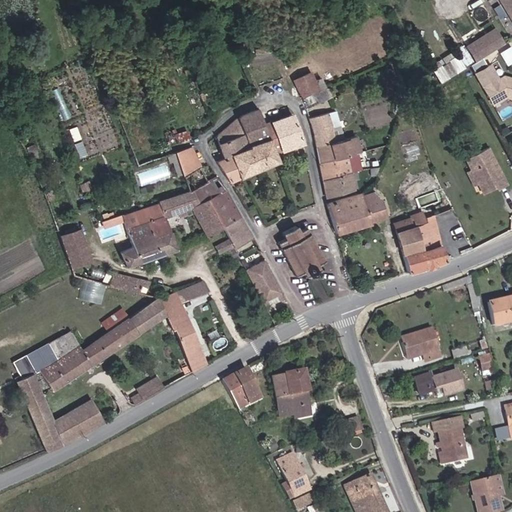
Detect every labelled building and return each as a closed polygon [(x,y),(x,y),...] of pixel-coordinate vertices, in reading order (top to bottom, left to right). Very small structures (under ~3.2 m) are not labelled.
[(509,41),(511,39),(511,4),(509,0),(491,0),(486,3),(499,24),(501,22),(506,30),(504,32),(509,41)] [(465,69),(492,52),(483,37),(455,53),(465,69)] [(499,51),(507,64),(511,61),(511,47),(510,45),(499,51)] [(445,81),(454,76),(447,65),(439,70),(445,81)] [(428,91),(437,86),(430,75),(422,80),(428,91)] [(483,87),(492,103),(505,96),(511,97),(511,78),(503,76),(483,87)] [(286,84),(294,101),(310,94),(302,77),(286,84)] [(199,91),(193,93),(196,100),(202,97),(199,91)] [(294,103),(297,109),(309,104),(310,106),(321,101),(317,92),(294,103)] [(244,113),(239,118),(250,142),(251,144),(229,155),(240,175),(278,159),(275,152),(264,124),(258,107),(244,113)] [(305,129),(309,146),(313,145),(335,140),(329,113),(301,119),(305,129)] [(302,142),(293,114),(264,124),(275,152),(302,142)] [(239,118),(217,136),(226,153),(250,142),(239,118)] [(163,137),(167,144),(174,141),(170,134),(163,137)] [(349,153),(346,137),(335,140),(313,145),(317,163),(338,156),(346,154),(349,153)] [(309,146),(312,164),(317,163),(313,145),(309,146)] [(176,171),(179,177),(196,170),(187,148),(170,154),(176,171)] [(161,153),(164,160),(167,159),(171,172),(176,171),(170,154),(169,150),(161,153)] [(338,156),(342,172),(345,171),(343,165),(348,163),(346,154),(338,156)] [(240,175),(229,155),(218,160),(230,180),(240,175)] [(458,176),(466,192),(469,200),(483,193),(485,196),(495,191),(477,155),(453,166),(458,176)] [(338,156),(317,163),(312,164),(316,179),(342,172),(338,156)] [(342,172),(316,179),(319,198),(345,190),(342,172)] [(466,192),(458,176),(453,178),(460,194),(466,192)] [(79,180),(70,182),(75,192),(83,190),(79,180)] [(217,234),(223,231),(243,222),(230,197),(216,181),(198,190),(198,191),(217,234)] [(123,217),(128,233),(145,226),(152,240),(168,233),(164,221),(190,212),(205,239),(217,234),(198,191),(123,217)] [(319,203),(327,231),(379,215),(372,200),(368,201),(365,194),(354,196),(353,192),(319,203)] [(384,223),(398,270),(433,260),(422,220),(414,222),(404,224),(405,229),(402,230),(399,219),(384,223)] [(253,241),(243,222),(223,231),(230,244),(234,250),(234,251),(253,241)] [(280,243),(297,277),(306,273),(309,279),(318,275),(314,268),(324,263),(308,230),(301,233),(297,225),(283,232),(287,240),(280,243)] [(145,226),(128,233),(134,253),(123,258),(130,272),(178,252),(168,233),(152,240),(145,226)] [(81,227),(62,233),(72,266),(92,260),(81,227)] [(230,244),(217,251),(220,258),(234,250),(230,244)] [(268,308),(274,305),(270,298),(278,294),(282,300),(285,298),(269,268),(265,261),(248,270),(268,308)] [(89,267),(84,280),(148,295),(149,280),(89,267)] [(270,298),(274,305),(282,300),(278,294),(270,298)] [(495,326),(511,320),(511,296),(489,303),(495,326)] [(195,372),(210,364),(180,297),(165,305),(173,322),(195,372)] [(165,305),(164,301),(132,319),(143,337),(173,322),(165,305)] [(106,328),(127,313),(122,306),(101,321),(106,328)] [(143,337),(132,319),(86,343),(84,341),(39,363),(50,385),(143,337)] [(417,337),(403,341),(408,356),(425,351),(428,360),(440,356),(432,329),(416,334),(417,337)] [(478,356),(482,369),(490,367),(487,353),(478,356)] [(30,367),(15,374),(49,447),(107,421),(96,398),(53,418),(30,367)] [(247,367),(223,380),(239,407),(262,396),(247,367)] [(274,377),(284,418),(297,412),(299,419),(316,415),(304,367),(274,377)] [(424,375),(409,379),(414,397),(429,392),(429,391),(436,388),(439,397),(457,392),(451,372),(426,380),(424,375)] [(141,402),(165,389),(158,376),(144,383),(147,389),(135,395),(139,402),(141,402)] [(511,401),(502,404),(510,437),(511,436),(511,401)] [(352,430),(358,428),(352,415),(346,418),(352,430)] [(340,433),(352,430),(346,418),(335,422),(340,433)] [(440,457),(443,466),(463,461),(455,430),(459,429),(456,418),(429,425),(432,438),(435,437),(438,446),(434,447),(435,452),(439,451),(440,457)] [(275,489),(296,479),(283,454),(267,462),(274,477),(277,476),(279,481),(272,484),(275,489)] [(267,462),(261,465),(269,480),(274,477),(267,462)] [(362,509),(363,511),(384,511),(367,472),(342,482),(355,511),(362,509)] [(500,493),(496,476),(492,477),(496,494),(500,493)] [(492,477),(484,479),(491,511),(500,511),(496,494),(492,477)] [(300,488),(296,479),(275,489),(280,499),(300,488)] [(491,511),(484,479),(469,483),(476,511),(491,511)] [(300,493),(287,498),(292,507),(303,502),(300,493)] [(292,507),(287,498),(284,500),(288,510),(292,507)]
